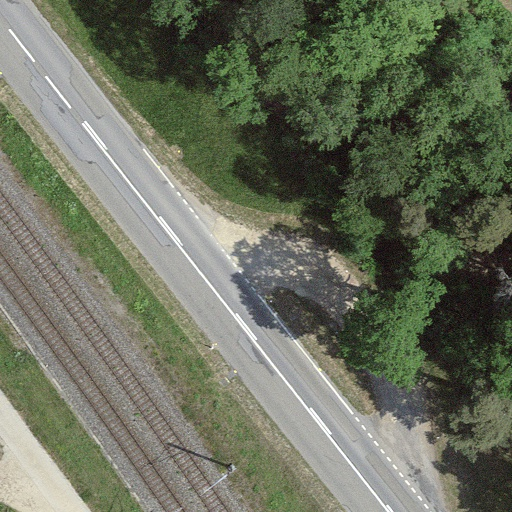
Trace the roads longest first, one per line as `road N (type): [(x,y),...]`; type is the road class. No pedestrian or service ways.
road 1 (primary): [(0,14),(390,511)]
road 2 (unclassified): [(72,511),(0,412)]
